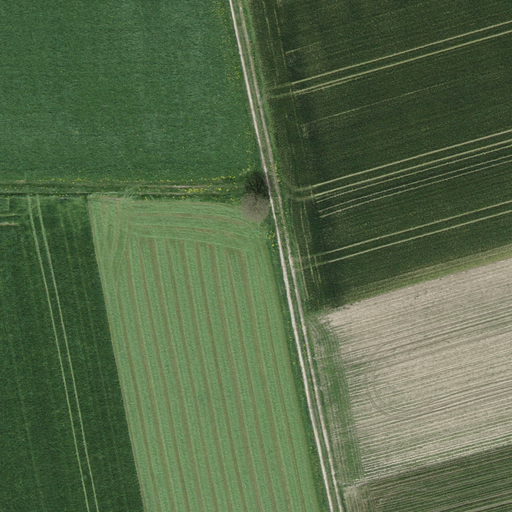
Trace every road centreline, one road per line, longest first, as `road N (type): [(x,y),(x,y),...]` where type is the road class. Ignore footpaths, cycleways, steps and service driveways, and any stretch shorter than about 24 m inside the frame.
road 1 (track): [(234,0),(334,511)]
road 2 (track): [(271,185),(0,186)]
